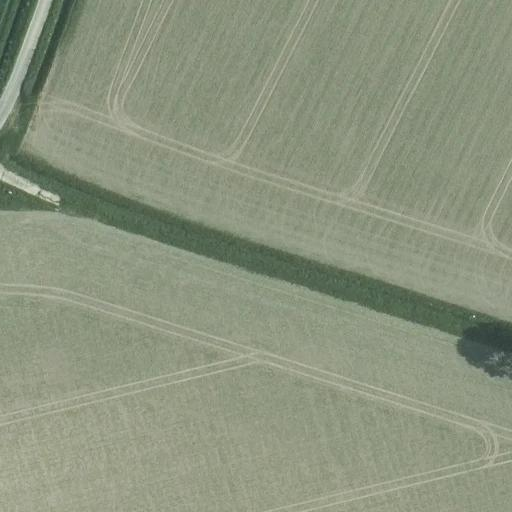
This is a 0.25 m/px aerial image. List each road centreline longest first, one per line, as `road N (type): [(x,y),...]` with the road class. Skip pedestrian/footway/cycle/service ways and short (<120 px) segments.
road 1 (track): [(511,352),(80,210),(0,171)]
road 2 (unclassified): [(0,116),(47,0)]
